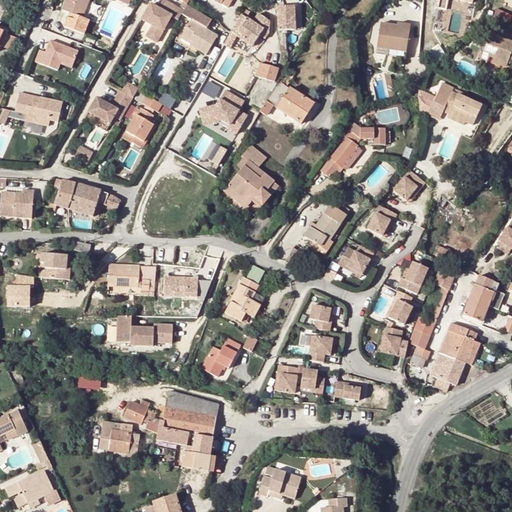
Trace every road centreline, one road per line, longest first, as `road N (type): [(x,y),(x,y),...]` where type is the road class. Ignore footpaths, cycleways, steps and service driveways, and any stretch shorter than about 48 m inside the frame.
road 1 (residential): [(120,237),(230,245),(362,302)]
road 2 (residential): [(225,511),(230,473),(253,437),(327,429),(394,435)]
road 3 (unknown): [(50,173),(145,0)]
road 4 (residential): [(0,170),(72,174),(127,198),(120,237)]
road 5 (residential): [(362,302),(350,352),(361,368),(403,385),(394,435)]
road 6 (unknown): [(127,198),(204,68)]
road 7 (residential): [(0,239),(120,237)]
